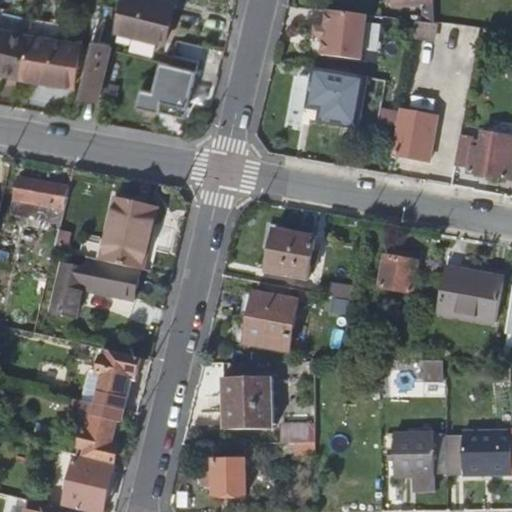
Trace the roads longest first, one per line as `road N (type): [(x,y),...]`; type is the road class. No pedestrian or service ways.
road 1 (residential): [(143,511),(221,172)]
road 2 (residential): [(221,172),(511,223)]
road 3 (residential): [(0,130),(221,172)]
road 4 (residential): [(221,172),(261,0)]
